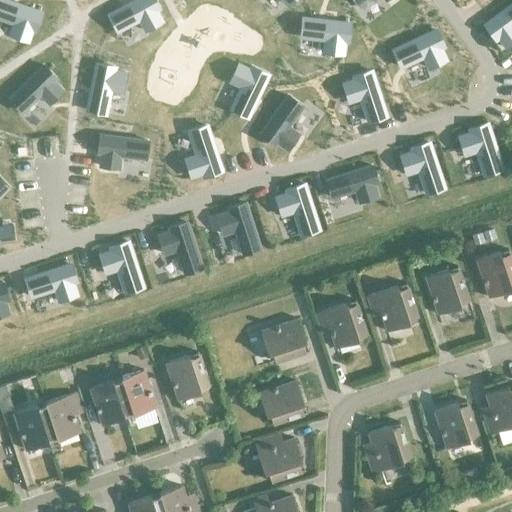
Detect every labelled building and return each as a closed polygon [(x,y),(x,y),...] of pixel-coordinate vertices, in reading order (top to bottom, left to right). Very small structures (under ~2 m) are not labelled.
[(0,0),(0,18),(12,23),(8,35),(27,42),(31,30),(35,31),(41,14),(0,0)] [(153,0),(136,0),(107,16),(116,32),(138,20),(144,31),(161,22),(155,10),(158,9),(153,0)] [(511,4),(484,25),(494,40),(497,38),(505,48),(511,43),(511,4)] [(302,19),(300,37),(324,40),(323,52),(343,55),(344,42),(347,42),(349,24),(302,19)] [(435,30),(391,51),(399,68),(421,57),(427,68),(445,59),(439,48),(442,46),(435,30)] [(96,64),(86,111),(104,115),(109,90),(121,93),(125,73),(113,71),(113,67),(96,64)] [(238,64),(229,82),(241,88),(230,110),(246,118),(267,75),(251,67),(249,70),(238,64)] [(43,66),(8,100),(21,112),(39,95),(48,104),(62,90),(53,81),(55,79),(43,66)] [(354,80),(342,84),(348,103),(360,99),(368,123),(385,117),(370,71),(353,77),(354,80)] [(287,96),(259,134),(273,145),(275,142),(286,150),(298,134),(287,126),(302,106),(287,96)] [(470,133),(458,137),(464,156),(476,152),(484,175),(501,170),(486,124),(469,130),(470,133)] [(196,155),(184,159),(190,178),(202,174),(203,177),(221,171),(205,126),(188,131),(196,155)] [(99,136),(96,153),(100,154),(98,167),(118,169),(120,156),(144,159),(146,142),(99,136)] [(412,152),(400,156),(406,175),(418,171),(426,194),(443,188),(428,143),(411,148),(412,152)] [(371,166),(325,181),(331,198),(354,190),(358,203),(377,196),(373,184),(376,183),(371,166)] [(0,179),(0,196),(9,188),(0,179)] [(287,193),(275,197),(281,216),(293,212),(301,235),(318,230),(303,184),(286,190),(287,193)] [(228,212),(216,216),(222,235),(234,231),(242,255),(259,249),(244,203),(227,209),(228,212)] [(170,231),(157,235),(164,255),(176,250),(183,274),(201,268),(186,223),(168,228),(170,231)] [(12,225),(0,226),(0,243),(14,241),(12,225)] [(491,229),(483,232),(486,241),(494,238),(491,229)] [(481,232),(471,235),(474,244),(483,241),(481,232)] [(111,251),(99,255),(105,274),(117,270),(125,293),(142,288),(127,242),(110,248),(111,251)] [(475,260),(488,298),(510,290),(509,287),(511,285),(511,263),(507,249),(475,260)] [(69,265),(24,280),(29,297),(53,289),(57,302),(76,295),(72,283),(75,282),(69,265)] [(456,266),(424,277),(436,314),(459,307),(458,304),(467,300),(456,266)] [(2,283),(0,283),(0,316),(8,313),(4,301),(7,300),(2,283)] [(369,308),(377,306),(385,331),(408,324),(407,320),(416,317),(405,283),(365,296),(369,308)] [(318,325),(326,322),(334,348),(357,341),(356,337),(365,334),(354,300),(314,313),(318,325)] [(308,351),(297,319),(260,331),(267,354),(271,353),(274,362),(308,351)] [(193,324),(181,328),(185,339),(197,335),(193,324)] [(143,345),(135,347),(138,358),(146,355),(143,345)] [(196,352),(164,363),(177,400),(200,393),(198,389),(208,386),(196,352)] [(142,370),(120,377),(126,396),(117,399),(123,418),(155,407),(142,370)] [(126,396),(120,377),(88,388),(101,425),(123,418),(117,399),(126,396)] [(306,413),(295,381),(257,393),(265,416),(268,415),(271,424),(306,413)] [(488,434),(497,431),(511,426),(511,384),(484,394),(491,414),(490,415),(491,416),(483,419),(488,434)] [(74,392),(44,402),(50,421),(41,424),(47,443),(79,432),(70,407),(78,405),(74,392)] [(476,434),(472,422),(465,400),(433,411),(445,448),(468,441),(467,437),(476,434)] [(50,421),(44,402),(12,413),(25,450),(47,443),(41,424),(50,421)] [(371,473),(379,470),(402,463),(401,459),(410,456),(399,422),(367,433),(373,453),(365,456),(371,473)] [(279,434),(268,438),(253,442),(263,473),(266,472),(269,481),(304,470),(293,438),(282,442),(279,434)] [(475,469),(462,473),(465,481),(478,477),(475,469)] [(187,506),(180,486),(158,493),(164,511),(163,511),(200,511),(197,503),(187,506)] [(163,511),(164,511),(158,493),(127,503),(129,511),(163,511)] [(250,500),(253,508),(254,511),(296,511),(291,496),(268,503),(265,495),(250,500)]
